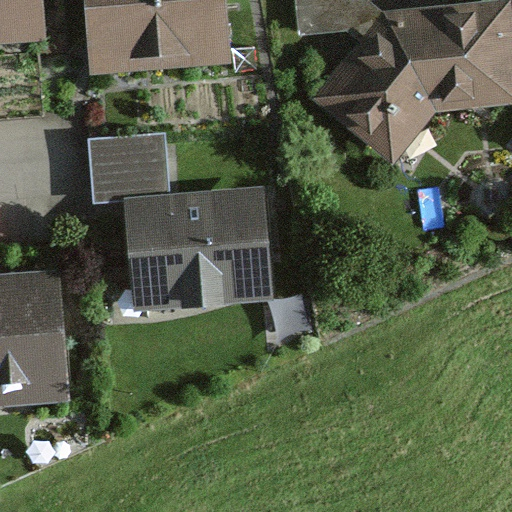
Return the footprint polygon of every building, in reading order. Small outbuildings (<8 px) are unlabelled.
[(32,0),(0,0),(0,56),(35,55),(32,0)] [(216,0),(77,0),(84,86),(222,76),(216,0)] [(365,0),(292,0),(296,44),(359,39),(361,71),(316,115),(383,174),(425,122),(511,115),(503,12),(367,23),(365,0)] [(163,151),(87,155),(90,204),(118,203),(124,308),(254,301),(248,200),(166,205),(163,151)] [(47,292),(0,294),(0,411),(54,409),(47,292)]
